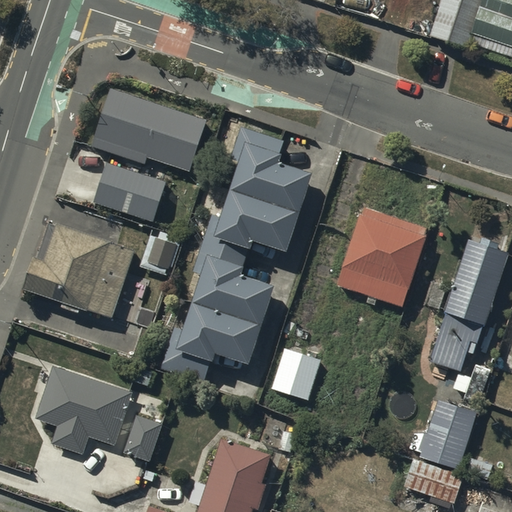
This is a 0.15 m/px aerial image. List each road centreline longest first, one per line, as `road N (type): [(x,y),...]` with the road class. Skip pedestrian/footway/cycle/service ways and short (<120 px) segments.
road 1 (residential): [(63,0),(511,150)]
road 2 (tertiary): [(50,0),(0,157)]
